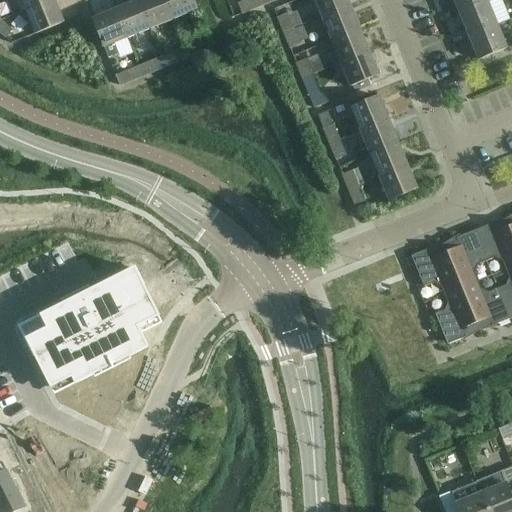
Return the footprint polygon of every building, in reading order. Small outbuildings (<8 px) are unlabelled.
[(53,0),(19,0),(25,12),(53,0)] [(53,0),(25,12),(34,35),(63,24),(53,0)] [(164,0),(141,0),(138,2),(150,30),(173,20),(164,0)] [(191,0),(164,0),(173,20),(196,11),(191,0)] [(257,9),(252,0),(249,0),(237,5),(241,15),(257,9)] [(252,0),(257,9),(272,3),(270,0),(252,0)] [(346,0),(313,0),(321,19),(349,7),(346,0)] [(485,0),(452,0),(458,15),(487,3),(485,0)] [(138,2),(116,11),(127,39),(150,30),(138,2)] [(487,3),(458,15),(468,38),(496,26),(487,3)] [(359,30),(349,7),(321,19),(330,41),(359,30)] [(116,11),(92,21),(103,49),(107,60),(118,55),(113,45),(127,39),(116,11)] [(276,19),(283,34),(293,30),(287,15),(276,19)] [(12,32),(0,22),(0,21),(0,35),(5,39),(12,32)] [(496,26),(468,38),(477,61),(506,50),(496,26)] [(293,30),(283,34),(289,50),(299,46),(293,30)] [(368,53),(359,30),(330,41),(340,65),(368,53)] [(200,42),(184,48),(188,59),(204,52),(200,42)] [(188,59),(184,48),(169,55),(173,65),(188,59)] [(378,76),(368,53),(340,65),(349,88),(378,76)] [(295,65),(302,80),(312,76),(306,60),(295,65)] [(154,61),(138,67),(143,78),(158,71),(154,61)] [(127,84),(143,78),(138,67),(123,74),(127,84)] [(312,76),(302,80),(308,96),(318,91),(312,76)] [(359,133),(388,121),(378,98),(350,109),(359,133)] [(388,121),(359,133),(369,156),(397,144),(388,121)] [(329,146),(339,141),(333,126),(322,130),(329,146)] [(339,141),(329,146),(335,161),(353,154),(347,140),(340,143),(339,141)] [(397,144),(369,156),(378,179),(407,167),(397,144)] [(407,167),(378,179),(388,202),(416,191),(407,167)] [(341,176),(347,192),(358,187),(351,172),(341,176)] [(358,187),(347,192),(354,207),(364,203),(358,187)] [(490,225),(473,233),(485,263),(492,260),(494,259),(502,262),(504,267),(503,267),(505,271),(511,267),(511,240),(505,222),(504,222),(504,223),(491,228),(490,225)] [(460,289),(477,282),(476,278),(475,278),(473,274),(477,266),(479,265),(485,263),(473,233),(456,240),(457,242),(444,247),(443,247),(460,289)] [(442,292),(443,296),(460,289),(443,247),(443,248),(430,253),(429,250),(411,258),(423,288),(430,285),(433,284),(440,287),(442,292)] [(511,267),(505,271),(507,275),(509,279),(506,287),(503,288),(497,290),(509,321),(511,319),(511,267)] [(134,271),(20,328),(50,388),(71,378),(75,385),(93,376),(90,371),(126,352),(129,358),(147,349),(136,328),(158,317),(134,271)] [(509,321),(497,290),(490,293),(488,294),(480,291),(479,286),(477,282),(460,289),(477,331),(478,331),(491,325),(492,328),(509,321)] [(460,289),(443,296),(445,300),(447,304),(444,312),(442,313),(434,316),(447,346),(465,339),(464,336),(477,331),(460,289)] [(475,483),(476,484),(487,511),(511,511),(511,468),(499,473),(500,474),(477,484),(477,483),(475,483)] [(0,511),(16,511),(21,510),(13,496),(17,494),(11,483),(8,485),(2,474),(0,474),(0,511)] [(487,511),(476,484),(452,493),(438,498),(444,511),(487,511)]
